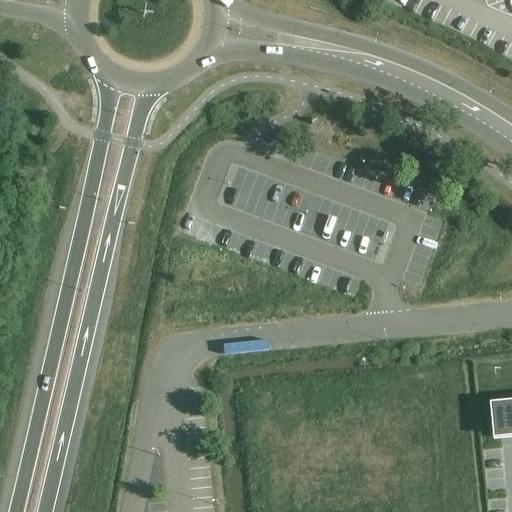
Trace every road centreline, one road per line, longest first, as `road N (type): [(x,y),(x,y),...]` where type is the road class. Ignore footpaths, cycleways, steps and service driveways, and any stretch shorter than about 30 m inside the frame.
road 1 (motorway): [(107,72),(101,136),(15,511)]
road 2 (motorway): [(43,511),(153,84)]
road 3 (unclassified): [(511,314),(207,342),(173,359),(165,402)]
road 4 (secondary): [(511,134),(420,81),(325,48)]
road 5 (secondary): [(204,54),(325,48)]
road 6 (secondary): [(325,48),(214,0)]
